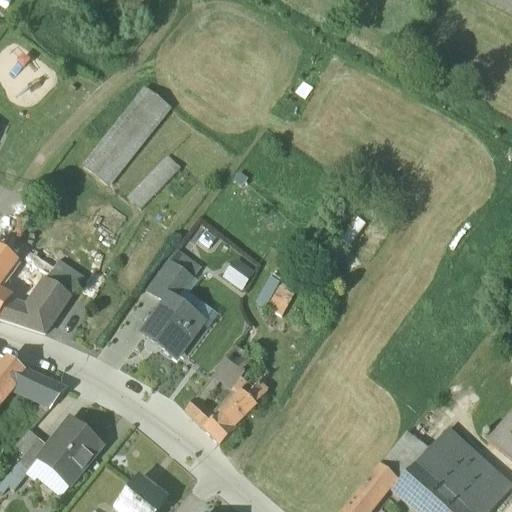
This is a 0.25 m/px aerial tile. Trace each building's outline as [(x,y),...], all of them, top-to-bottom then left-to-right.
[(144,90),(82,168),(107,188),(170,110),(144,90)] [(166,158),(127,199),(140,211),(179,170),(166,158)] [(9,230),(0,241),(0,255),(13,265),(23,263),(46,278),(47,279),(56,265),(9,230)] [(0,255),(0,282),(13,265),(0,255)] [(168,262),(146,292),(165,305),(169,300),(175,305),(192,281),(168,262)] [(252,275),(234,262),(222,279),(240,292),(252,275)] [(81,280),(58,263),(56,265),(47,279),(46,278),(44,281),(69,299),(81,280)] [(282,318),(294,294),(268,280),(255,304),(282,318)] [(69,299),(44,281),(25,308),(6,303),(0,310),(0,322),(43,337),(69,299)] [(175,305),(169,300),(165,305),(141,337),(175,361),(192,338),(187,335),(197,322),(175,305)] [(511,324),(506,329),(501,336),(500,344),(501,352),(506,359),(511,363),(511,324)] [(268,376),(234,351),(216,374),(241,394),(239,395),(255,408),(267,396),(260,389),(265,385),(263,382),(268,376)] [(24,374),(8,360),(0,369),(0,401),(10,390),(27,398),(38,380),(24,374)] [(38,380),(27,398),(59,412),(73,396),(38,380)] [(213,421),(202,432),(216,446),(255,408),(239,395),(213,421)] [(213,421),(193,403),(185,414),(202,432),(213,421)] [(511,413),(486,443),(511,465),(511,413)] [(80,440),(65,428),(47,449),(37,462),(39,463),(66,485),(77,470),(82,474),(92,462),(87,458),(97,447),(84,436),(80,440)] [(428,453),(417,465),(469,511),(491,511),(511,490),(446,432),(428,453)] [(405,436),(379,469),(399,485),(417,465),(428,453),(405,436)] [(39,442),(19,465),(29,474),(39,463),(37,462),(47,449),(39,442)] [(469,511),(417,465),(399,485),(390,494),(411,511),(469,511)] [(373,476),(344,511),(369,511),(388,488),(373,476)] [(144,491),(134,483),(113,509),(116,511),(156,511),(166,500),(148,486),(144,491)]
